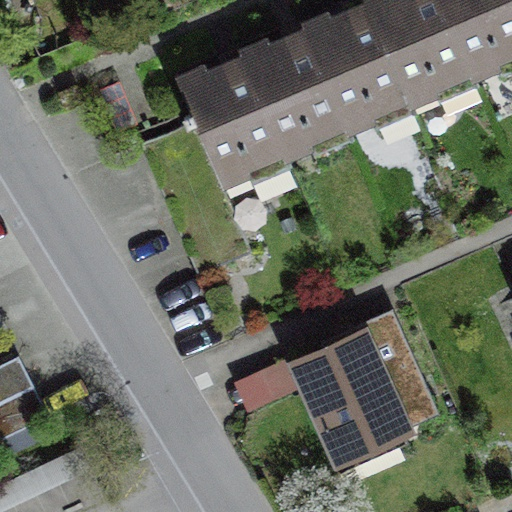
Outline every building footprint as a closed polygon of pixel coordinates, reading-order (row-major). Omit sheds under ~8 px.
[(438,96),(474,81),(439,0),(373,0),(365,3),(409,108),(411,113),(441,101),(438,96)] [(511,0),(439,0),(474,81),(477,88),(504,76),(502,72),(511,67),(511,0)] [(301,30),(304,38),(346,138),(348,142),(380,128),(377,121),(409,108),(365,3),(353,8),(356,15),(335,23),(332,17),(301,30)] [(346,138),(304,38),(274,50),(271,44),(241,56),(244,63),(286,163),(289,171),(318,159),(315,151),(346,138)] [(252,178),(286,163),(244,63),(211,77),(208,70),(179,83),(226,194),(254,183),(252,178)] [(156,178),(203,157),(192,133),(145,154),(156,178)] [(213,179),(203,157),(156,178),(165,200),(213,179)] [(224,204),(213,179),(165,200),(177,225),(224,204)] [(235,230),(224,204),(177,225),(188,251),(235,230)] [(248,259),(235,230),(188,251),(201,280),(248,259)] [(376,331),(289,369),(336,478),(416,444),(409,427),(437,415),(407,344),(386,353),(376,331)] [(20,369),(0,378),(0,415),(34,398),(20,369)] [(286,371),(240,390),(252,419),(298,400),(286,371)]
